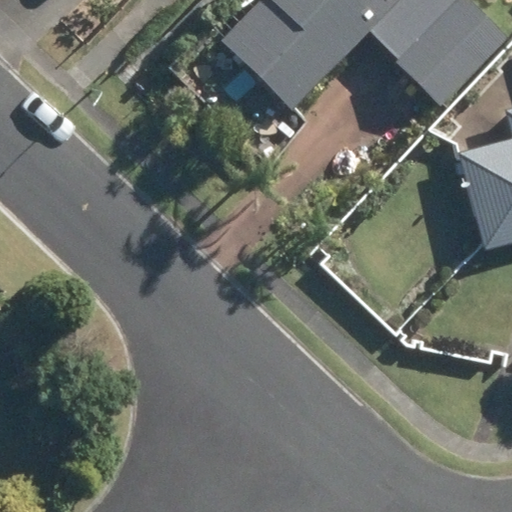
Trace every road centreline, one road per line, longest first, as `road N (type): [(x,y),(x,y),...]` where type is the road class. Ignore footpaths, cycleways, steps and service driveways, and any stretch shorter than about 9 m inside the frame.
road 1 (residential): [(0,126),(301,416)]
road 2 (residential): [(301,416),(202,511)]
road 3 (residential): [(301,416),(405,502)]
